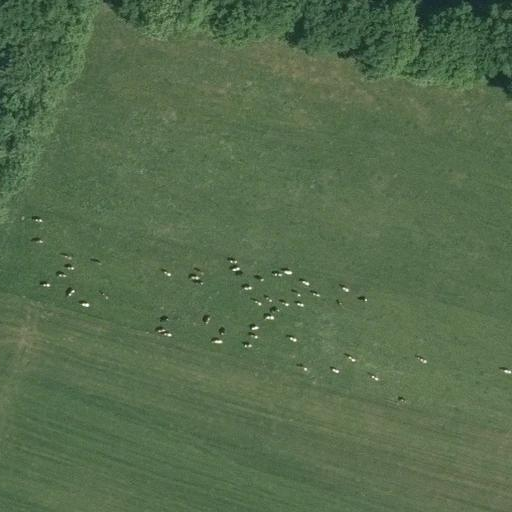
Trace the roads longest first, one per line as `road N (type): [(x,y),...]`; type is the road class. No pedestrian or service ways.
road 1 (track): [(209,0),(511,62)]
road 2 (track): [(0,34),(42,76),(0,185)]
